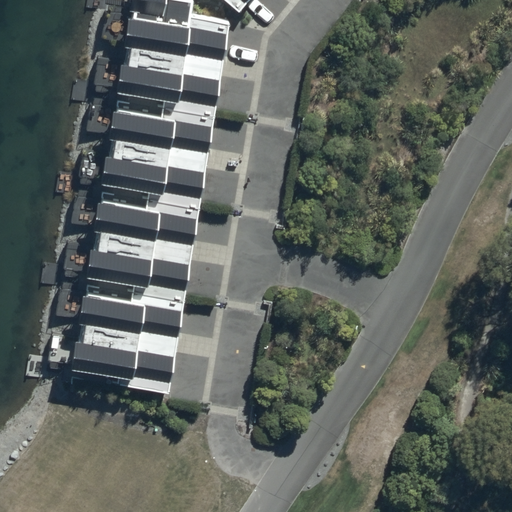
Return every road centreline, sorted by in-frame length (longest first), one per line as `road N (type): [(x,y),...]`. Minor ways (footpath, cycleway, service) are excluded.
road 1 (residential): [(257,255),(296,45),(333,0)]
road 2 (residential): [(511,90),(472,151),(396,309)]
road 3 (residential): [(289,473),(233,415),(257,255)]
road 4 (residential): [(396,309),(289,473)]
road 5 (residential): [(257,255),(396,309)]
